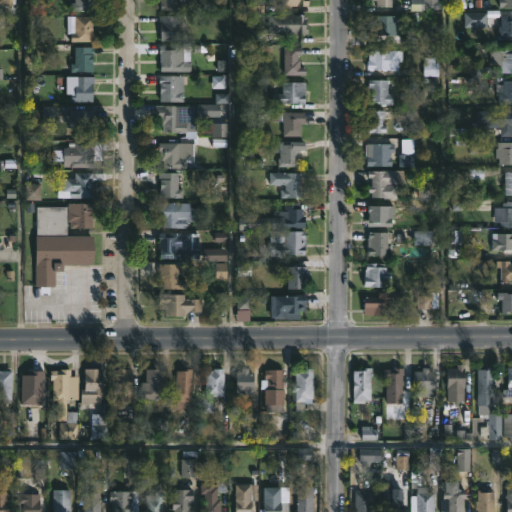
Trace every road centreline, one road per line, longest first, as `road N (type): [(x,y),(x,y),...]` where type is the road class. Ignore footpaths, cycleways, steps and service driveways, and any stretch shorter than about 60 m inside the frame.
road 1 (secondary): [(511,334),(0,340)]
road 2 (residential): [(340,0),(335,511)]
road 3 (residential): [(129,0),(127,340)]
